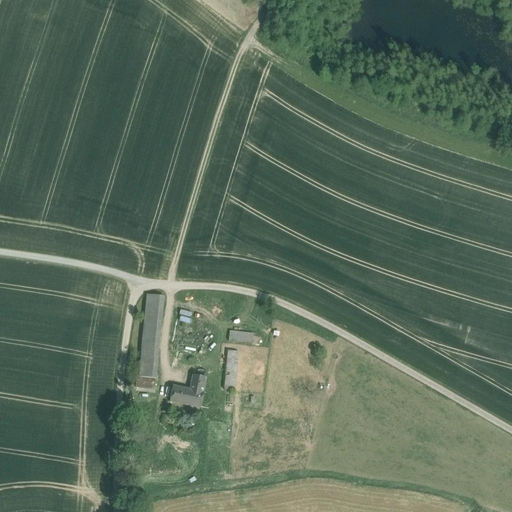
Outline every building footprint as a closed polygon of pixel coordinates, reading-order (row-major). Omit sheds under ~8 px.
[(163,297),(148,295),(141,358),(157,360),(163,297)] [(189,323),(192,313),(180,309),(178,320),(189,323)] [(253,334),(230,332),(228,342),(252,344),(253,334)] [(157,360),(141,358),(140,377),(156,378),(158,360),(157,360)] [(237,365),(226,364),(223,390),(234,391),(237,365)] [(206,378),(192,375),(189,389),(173,386),(170,402),(200,408),(204,393),(203,393),(206,378)] [(140,377),(137,376),(136,388),(154,390),(156,378),(140,377)]
